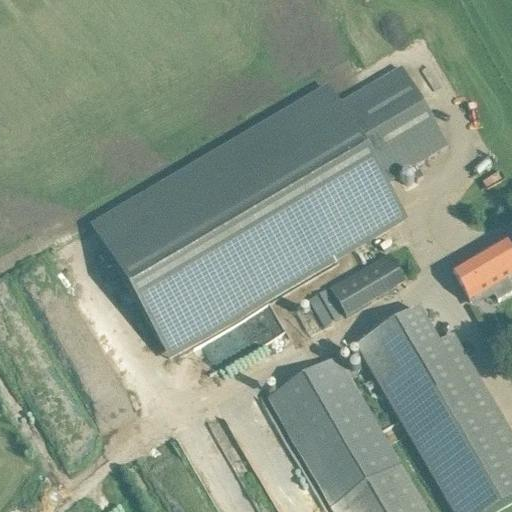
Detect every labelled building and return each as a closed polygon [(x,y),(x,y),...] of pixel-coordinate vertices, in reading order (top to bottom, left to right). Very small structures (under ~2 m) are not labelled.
[(402,70),(340,106),(387,186),(449,150),(402,70)] [(171,363),(409,224),(387,186),(340,106),(329,89),(92,228),(171,363)] [(491,291),(499,303),(511,295),(511,290),(507,282),(511,279),(511,256),(504,243),(453,274),(470,303),(491,291)] [(440,346),(420,312),(357,349),(450,511),(497,511),(511,503),(511,437),(454,338),(440,346)] [(338,361),(270,400),(332,508),(334,511),(425,511),(400,468),(382,437),(343,370),(338,361)]
